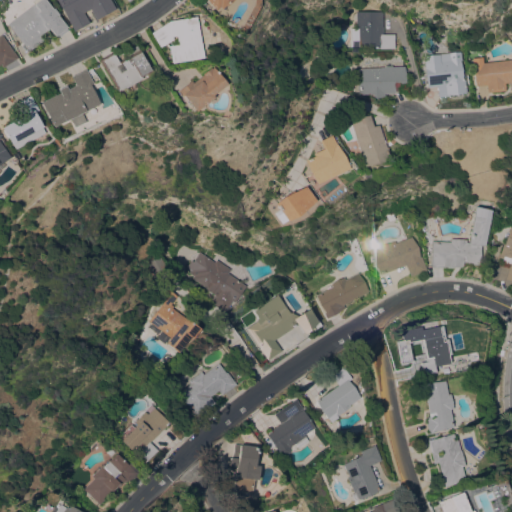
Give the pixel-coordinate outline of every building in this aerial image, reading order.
[(0,24),(26,4),(24,1),(25,0),(37,0),(44,9),(45,8),(50,14),(49,15),(58,27),(57,28),(59,30),(48,38),(41,28),(32,35),(35,40),(21,51),(0,24)] [(99,0),(74,14),(80,24),(65,31),(63,28),(64,28),(49,0),(99,0)] [(225,0),(219,6),(218,4),(212,9),(210,7),(207,10),(198,0),(225,0)] [(381,34),(393,34),(393,48),(373,48),(373,47),(347,47),(347,37),(355,37),(355,11),(381,11),(381,34)] [(186,16),(193,57),(162,63),(159,46),(157,43),(149,47),(141,32),(159,21),(186,16)] [(355,46),(355,27),(347,27),(348,46),(355,46)] [(0,43),(6,53),(6,52),(10,58),(0,64),(0,43)] [(108,91),(107,89),(106,89),(89,60),(104,51),(110,63),(116,59),(113,53),(126,45),(129,50),(141,70),(130,76),(131,78),(108,91)] [(423,57),(431,56),(432,60),(447,58),(447,52),(460,51),(461,59),(459,59),(461,79),(463,79),(464,92),(447,94),(447,96),(437,97),(436,86),(427,87),(423,57)] [(511,59),(511,88),(509,89),(508,82),(503,83),(504,90),(486,93),(485,85),(475,86),(471,58),(481,56),(482,63),(511,59)] [(383,66),(391,65),(391,66),(404,65),(404,82),(393,82),(394,92),(383,93),(383,97),(368,97),(368,94),(358,94),(357,68),(383,66)] [(201,95),(202,97),(184,111),(172,95),(171,96),(167,91),(180,80),(182,83),(192,75),(191,74),(200,68),(201,68),(202,67),(216,84),(201,95)] [(44,127),(32,102),(51,93),(49,89),(57,85),(59,89),(66,85),(62,76),(76,69),(83,83),(80,85),(90,104),(44,127)] [(7,149),(3,143),(3,144),(0,138),(0,123),(15,115),(8,103),(21,95),(30,110),(25,112),(34,126),(32,127),(35,133),(7,149)] [(349,120),(368,115),(371,126),(377,125),(383,147),(384,147),(388,159),(362,166),(349,120)] [(314,183),(304,163),(305,163),(304,160),(313,156),(312,153),(322,149),(318,141),(330,135),(346,168),(314,183)] [(272,204),(281,196),(303,186),(312,200),(294,216),(284,221),(272,204)] [(431,241),(449,242),(449,239),(465,239),(465,242),(467,243),(475,206),(491,210),(483,246),(480,245),(479,265),(462,264),(462,267),(452,266),(452,268),(430,267),(431,241)] [(511,281),(504,278),(508,264),(501,262),(502,259),(498,257),(502,243),(503,244),(509,225),(511,226),(511,222),(511,281)] [(379,274),(372,255),(371,255),(365,240),(378,235),(382,246),(394,241),(394,243),(411,237),(419,257),(420,256),(425,270),(409,276),(404,265),(379,274)] [(245,286),(233,302),(231,301),(223,312),(209,301),(213,295),(205,288),(191,278),(193,276),(188,272),(190,270),(186,266),(191,260),(192,261),(200,251),(214,262),(216,259),(230,269),(227,273),(245,286)] [(342,305),(344,308),(326,318),(323,313),(324,313),(315,295),(331,287),(330,284),(343,277),(344,279),(356,273),(367,291),(342,305)] [(162,303),(155,298),(164,286),(176,295),(169,304),(182,314),(181,316),(184,318),(185,317),(199,328),(192,338),(189,336),(177,352),(174,350),(173,351),(164,344),(169,337),(168,336),(162,343),(155,337),(160,330),(159,330),(157,332),(149,326),(151,323),(148,321),(162,303)] [(273,339),(281,350),(267,359),(247,329),(255,323),(248,313),(276,294),(289,313),(291,312),(292,313),(297,316),(308,309),(318,324),(304,333),(297,323),(273,339)] [(419,339),(406,342),(410,361),(399,364),(394,340),(401,339),(399,330),(406,329),(406,328),(418,325),(419,330),(440,325),(443,339),(445,338),(448,354),(445,354),(448,362),(432,366),(434,372),(421,374),(419,362),(424,361),(424,358),(423,359),(419,339)] [(190,384),(188,381),(201,371),(203,374),(218,363),(225,372),(226,372),(235,384),(221,395),(217,390),(210,396),(214,402),(195,417),(190,410),(191,409),(179,392),(190,384)] [(349,378),(346,380),(358,397),(347,404),(348,406),(335,415),(336,417),(330,422),(314,401),(336,385),(329,375),(341,367),(349,378)] [(444,394),(447,393),(450,407),(452,406),(456,426),(432,430),(432,432),(426,433),(423,417),(427,417),(422,392),(418,392),(417,385),(442,380),(444,394)] [(294,399),(301,409),(301,410),(313,427),(303,434),(304,436),(288,447),(289,451),(284,455),(278,453),(265,433),(279,423),(273,414),(294,399)] [(149,442),(157,450),(146,461),(136,451),(139,448),(136,445),(132,448),(122,438),(136,424),(134,422),(144,411),(147,414),(148,413),(144,409),(149,403),(168,422),(149,442)] [(426,441),(451,433),(452,437),(450,438),(451,440),(455,439),(463,466),(460,466),(464,480),(443,486),(436,462),(432,463),(426,441)] [(251,493),(233,492),(235,466),(228,465),(229,457),(231,457),(233,444),(256,446),(254,465),(258,466),(257,480),(253,479),(251,493)] [(353,501),(350,494),(353,493),(346,477),(348,476),(342,463),(357,457),(356,456),(360,454),(359,451),(373,445),(379,460),(368,465),(378,490),(353,501)] [(125,484),(123,482),(119,485),(117,483),(110,490),(111,491),(99,504),(83,489),(93,478),(91,476),(102,464),(102,465),(114,453),(125,463),(127,461),(138,471),(125,484)] [(440,511),(436,502),(449,496),(449,498),(461,493),(468,510),(472,509),(473,511),(440,511)] [(372,507),(391,499),(396,511),(366,511),(372,509),(372,507)] [(49,511),(53,506),(56,508),(59,505),(61,502),(65,504),(64,506),(67,508),(69,505),(80,511),(49,511)]
